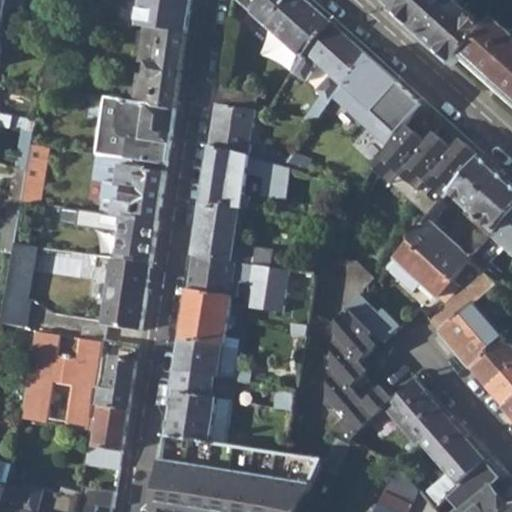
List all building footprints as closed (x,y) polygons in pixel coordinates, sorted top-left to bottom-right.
[(1,0),(1,4),(23,9),(25,0),(1,0)] [(161,33),(187,37),(193,0),(139,0),(135,29),(161,33)] [(234,0),(299,56),(330,22),(304,0),(234,0)] [(379,0),(393,12),(403,0),(379,0)] [(403,0),(393,12),(452,64),(460,55),(488,26),(459,0),(403,0)] [(38,35),(49,38),(53,16),(55,4),(44,1),(38,35)] [(47,46),(60,49),(66,18),(53,16),(49,38),(47,46)] [(488,26),(460,55),(511,101),(511,34),(496,19),(488,26)] [(316,95),(329,104),(335,95),(365,53),(330,22),(299,56),(291,70),(304,79),(313,65),(328,77),(316,95)] [(14,35),(0,33),(0,44),(2,45),(35,52),(37,42),(14,35)] [(146,107),(176,112),(187,37),(161,33),(158,47),(149,46),(144,79),(138,79),(133,105),(146,107)] [(388,143),(398,133),(422,105),(365,53),(335,95),(388,143)] [(40,90),(57,93),(62,60),(45,57),(40,90)] [(133,105),(100,100),(91,155),(98,156),(105,158),(167,167),(176,112),(146,107),(133,105)] [(209,148),(251,159),(251,150),(256,112),(216,107),(209,148)] [(0,122),(0,124),(11,126),(13,119),(2,116),(0,122)] [(10,135),(21,138),(23,138),(25,129),(11,126),(10,135)] [(32,131),(25,129),(23,138),(21,138),(15,167),(26,169),(30,146),(32,131)] [(413,131),(405,139),(414,146),(421,137),(413,131)] [(369,166),(428,216),(448,193),(480,156),(464,142),(457,150),(451,145),(443,154),(428,142),(421,137),(414,146),(405,139),(398,133),(388,143),(369,166)] [(437,133),(428,142),(443,154),(451,145),(437,133)] [(20,203),(39,206),(48,149),(30,146),(26,169),(20,203)] [(200,203),(242,210),(248,175),(281,183),(284,168),(251,159),(209,148),(200,203)] [(290,160),(251,150),(251,159),(284,168),(285,168),(290,160)] [(159,223),(166,172),(167,167),(105,158),(98,156),(94,181),(107,182),(102,215),(113,216),(123,218),(159,223)] [(285,168),(308,174),(311,161),(294,156),(290,160),(285,168)] [(511,184),(480,156),(448,193),(453,198),(494,234),(511,212),(511,184)] [(8,208),(18,210),(20,203),(26,169),(15,167),(8,208)] [(428,216),(426,218),(432,223),(453,198),(448,193),(428,216)] [(241,249),(236,248),(242,210),(200,203),(192,258),(272,270),(275,252),(241,247),(241,249)] [(110,233),(111,224),(113,216),(102,215),(64,209),(61,225),(110,233)] [(493,235),(511,252),(511,212),(494,234),(493,235)] [(111,224),(120,226),(123,218),(113,216),(111,224)] [(120,226),(116,262),(152,267),(159,223),(123,218),(120,226)] [(472,259),(432,223),(426,218),(408,239),(453,280),(471,261),(472,259)] [(430,320),(441,334),(473,305),(495,284),(471,261),(453,280),(408,239),(383,269),(408,292),(414,285),(433,302),(438,296),(446,304),(430,320)] [(0,314),(0,326),(20,330),(36,250),(12,246),(0,314)] [(364,342),(372,333),(349,309),(360,296),(374,280),(354,261),(314,253),(300,274),(312,276),(294,393),(291,412),(284,456),(323,463),(334,441),(344,445),(387,406),(392,401),(387,394),(382,398),(354,367),(373,351),(364,342)] [(272,270),(192,258),(174,372),(220,381),(232,304),(233,297),(266,302),(282,271),(272,270)] [(102,326),(141,332),(152,267),(116,262),(112,261),(102,326)] [(233,297),(232,304),(279,310),(285,272),(282,271),(266,302),(233,297)] [(372,333),(382,343),(395,332),(360,296),(349,309),(372,333)] [(441,334),(472,368),(504,339),(473,305),(441,334)] [(60,337),(37,333),(32,358),(21,421),(44,424),(49,382),(72,386),(67,427),(90,431),(91,422),(94,405),(96,390),(103,344),(81,340),(77,364),(57,361),(60,337)] [(472,368),(488,387),(511,365),(511,348),(504,339),(472,368)] [(104,392),(96,390),(94,405),(129,411),(136,365),(112,360),(104,392)] [(511,365),(488,387),(505,406),(511,400),(511,365)] [(233,402),(235,403),(238,384),(220,381),(174,372),(171,392),(233,402)] [(251,375),(239,376),(240,384),(251,386),(251,375)] [(392,401),(387,406),(419,441),(423,438),(447,417),(414,380),(392,401)] [(275,410),(291,412),(294,393),(277,390),(275,410)] [(164,436),(226,446),(227,439),(215,437),(216,424),(228,426),(233,402),(171,392),(164,436)] [(96,428),(94,449),(123,454),(129,411),(94,405),(91,422),(100,423),(99,429),(96,428)] [(486,461),(447,417),(423,438),(419,441),(417,443),(445,473),(423,492),(435,505),(486,461)] [(226,446),(164,436),(151,511),(298,511),(323,463),(284,456),(226,446)] [(320,469),(335,477),(349,448),(334,442),(320,469)] [(85,465),(120,471),(123,454),(94,449),(87,448),(85,465)] [(435,505),(431,509),(433,511),(494,511),(495,510),(506,508),(505,502),(491,486),(501,478),(486,461),(435,505)] [(0,511),(10,481),(12,469),(0,467),(0,511)] [(410,511),(418,494),(396,469),(374,511),(410,511)] [(77,511),(78,502),(10,481),(0,511),(77,511)] [(435,505),(423,492),(420,496),(431,509),(435,505)]
